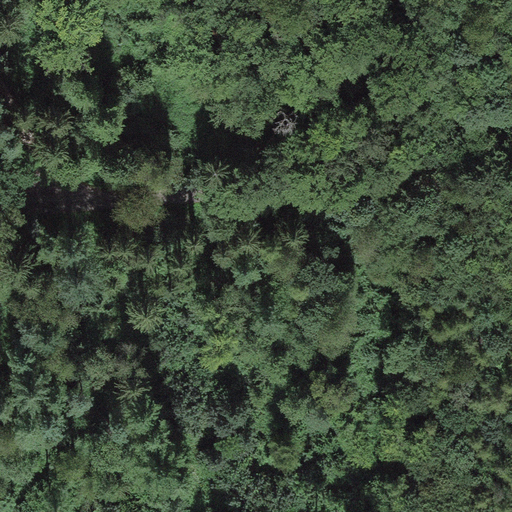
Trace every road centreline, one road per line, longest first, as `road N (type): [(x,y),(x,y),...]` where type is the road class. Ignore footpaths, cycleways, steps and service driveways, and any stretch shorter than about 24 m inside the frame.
road 1 (track): [(511,149),(0,209)]
road 2 (track): [(0,72),(74,204)]
